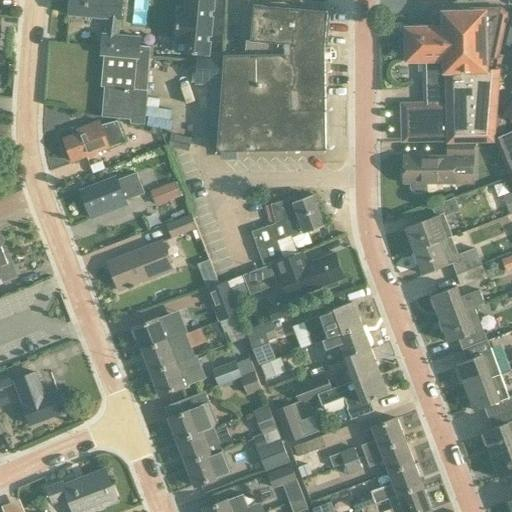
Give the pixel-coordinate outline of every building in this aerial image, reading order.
[(69,0),(68,13),(107,18),(106,34),(103,34),(101,55),(105,56),(102,86),(104,87),(101,115),(130,118),(130,122),(142,123),(150,47),(139,45),(140,37),(117,35),(120,0),(69,0)] [(187,0),(186,9),(179,8),(176,46),(183,46),(183,52),(197,53),(208,53),(212,0),(187,0)] [(222,54),(221,86),(219,149),(325,153),(327,112),(326,112),(326,110),(324,110),(326,62),(331,62),(335,58),(336,52),(331,47),(326,47),(328,11),(326,11),(326,10),(265,7),(265,5),(252,4),(251,55),(222,54)] [(407,102),(407,104),(408,142),(447,141),(447,143),(475,142),(494,142),(494,140),(494,137),(499,71),(500,71),(503,56),(500,55),(505,13),(500,9),(491,9),(488,14),(482,14),(479,9),(469,10),(466,14),(460,14),(457,10),(435,11),(431,15),(430,15),(430,28),(406,29),(407,60),(423,60),(424,102),(407,102)] [(195,84),(221,86),(222,54),(208,53),(197,53),(195,84)] [(511,101),(503,115),(511,120),(511,101)] [(108,148),(125,142),(117,121),(99,126),(98,121),(76,129),(78,133),(64,138),(72,161),(108,148)] [(511,130),(494,137),(494,140),(502,159),(509,175),(511,181),(511,130)] [(192,139),(172,133),(168,145),(189,151),(192,139)] [(404,156),(404,169),(401,170),(401,177),(404,179),(404,184),(410,184),(410,189),(414,192),(423,193),(427,189),(427,184),(457,184),(457,156),(475,156),(475,142),(447,143),(447,156),(404,156)] [(136,173),(118,180),(116,176),(80,190),(90,218),(126,204),(124,200),(144,193),(136,173)] [(156,205),(180,196),(175,182),(150,191),(156,205)] [(511,213),(511,191),(502,196),(509,215),(511,213)] [(275,224),(252,232),(263,264),(283,258),(277,240),(289,236),(304,232),(324,225),(314,196),(296,202),(294,198),(271,204),(275,224)] [(405,227),(414,250),(452,235),(445,216),(460,211),(455,197),(431,206),(434,215),(429,217),(405,227)] [(172,239),(197,229),(191,214),(166,224),(172,239)] [(423,274),(447,264),(452,263),(456,273),(482,264),(476,248),(458,254),(451,236),(452,236),(452,235),(414,250),(423,274)] [(173,270),(162,241),(108,262),(119,291),(173,270)] [(305,251),(283,259),(297,297),(326,286),(327,289),(339,285),(339,283),(344,278),(334,253),(309,263),(305,251)] [(0,282),(16,277),(7,254),(0,256),(0,282)] [(511,254),(502,258),(507,272),(511,270),(511,254)] [(219,284),(209,259),(197,264),(207,288),(219,284)] [(482,264),(456,273),(461,286),(486,276),(482,264)] [(251,294),(277,284),(270,266),(244,275),(251,294)] [(219,321),(220,320),(233,315),(239,313),(228,281),(219,284),(207,288),(219,321)] [(431,295),(439,319),(473,305),(484,302),(479,289),(460,297),(456,286),(431,295)] [(304,321),(308,333),(312,344),(362,326),(354,303),(328,312),(328,311),(318,314),(318,316),(304,321)] [(448,342),(458,338),(462,349),(486,340),(473,305),(439,319),(448,342)] [(133,327),(142,350),(176,337),(188,332),(179,311),(159,318),(158,317),(133,327)] [(233,315),(220,320),(224,331),(226,331),(231,343),(248,337),(239,313),(233,315)] [(276,359),(276,358),(269,340),(277,337),(272,323),(247,332),(259,365),(276,359)] [(326,351),(341,345),(345,358),(371,348),(362,326),(312,344),(313,345),(322,341),(326,351)] [(176,337),(142,350),(151,373),(176,363),(195,356),(191,348),(206,342),(201,328),(188,332),(176,337)] [(487,339),(486,340),(462,349),(466,360),(457,364),(466,387),(500,374),(487,339)] [(371,348),(345,358),(349,368),(334,374),(339,386),(379,371),(371,348)] [(155,393),(159,395),(160,398),(185,388),(185,387),(206,379),(197,355),(176,363),(151,373),(149,377),(155,393)] [(281,358),(261,366),(266,380),(286,372),(281,358)] [(242,377),(255,372),(251,361),(238,366),(236,360),(212,369),(218,386),(242,377)] [(0,372),(0,389),(13,385),(7,369),(0,372)] [(321,405),(321,406),(344,397),(348,409),(388,394),(379,371),(339,386),(332,389),(332,388),(317,394),(321,405)] [(45,396),(36,372),(14,381),(23,404),(22,405),(30,425),(67,411),(59,390),(45,396)] [(255,372),(242,377),(248,395),(262,390),(255,372)] [(474,410),(484,407),(488,417),(511,408),(511,396),(509,398),(505,388),(500,374),(466,387),(474,410)] [(295,390),(299,400),(302,399),(317,394),(332,388),(327,377),(295,390)] [(168,419),(177,442),(214,427),(216,426),(208,404),(210,404),(205,391),(178,402),(182,413),(168,419)] [(276,410),(288,442),(303,436),(291,404),(276,410)] [(262,434),(277,429),(268,405),(253,411),(262,434)] [(491,455),(511,447),(511,408),(488,417),(492,429),(483,432),(491,455)] [(366,455),(406,440),(398,418),(372,428),(376,440),(362,445),(366,455)] [(177,442),(185,464),(211,454),(222,450),(214,427),(177,442)] [(282,440),(277,429),(262,434),(263,435),(267,444),(257,448),(266,471),(290,462),(282,440)] [(389,472),(415,462),(406,440),(366,455),(370,467),(385,461),(389,472)] [(511,447),(491,455),(500,479),(511,474),(511,447)] [(354,448),(340,453),(329,457),(333,467),(340,465),(358,458),(354,448)] [(211,454),(185,464),(194,487),(220,477),(211,454)] [(358,458),(344,463),(349,475),(363,470),(358,458)] [(371,492),(357,498),(352,500),(356,510),(361,508),(362,509),(386,499),(388,498),(424,485),(415,462),(389,472),(394,484),(371,492)] [(311,474),(308,464),(298,467),(302,477),(311,474)] [(283,485),(289,502),(303,497),(297,480),(292,465),(267,474),(273,489),(283,485)] [(72,511),(88,511),(117,501),(105,469),(63,485),(62,482),(47,488),(53,503),(67,498),(72,511)] [(424,485),(388,498),(393,511),(423,511),(432,509),(424,485)] [(303,497),(289,502),(293,511),(299,511),(308,509),(303,497)] [(386,499),(362,509),(362,511),(378,511),(376,504),(386,499)] [(203,509),(203,511),(243,511),(243,510),(238,511),(232,511),(228,500),(203,509)]
